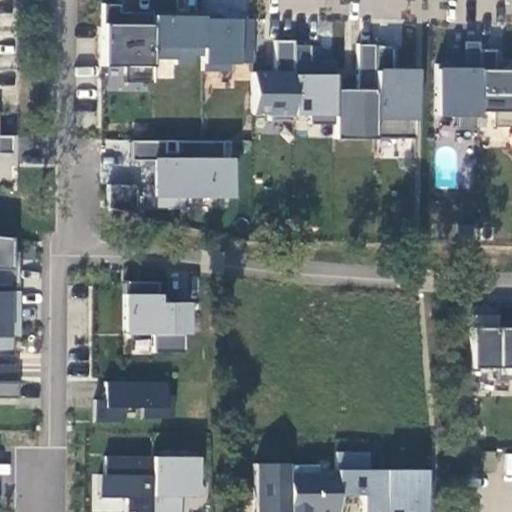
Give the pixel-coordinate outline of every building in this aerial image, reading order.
[(151,60),(151,15),(119,15),(119,4),(101,4),(102,65),(125,65),(126,83),(151,82),(151,60)] [(151,15),(151,60),(174,60),(174,67),(192,66),(192,57),(200,57),(200,20),(200,15),(151,15)] [(200,20),(200,57),(200,72),(230,72),(230,65),(252,65),(252,19),(200,20)] [(250,71),(249,114),(291,114),(292,74),(292,46),(292,40),(272,40),(272,71),(250,71)] [(478,113),(478,50),(479,42),(463,41),(462,68),(435,67),(434,118),(456,118),(456,129),(476,129),(476,113),(478,113)] [(333,125),(333,91),(333,61),(308,61),(308,46),(292,46),(292,74),(291,114),(309,114),(308,125),(333,125)] [(357,47),(356,91),(333,91),(333,125),(333,139),(373,139),(374,47),(357,47)] [(374,47),(373,139),(413,140),(414,69),(393,69),(393,47),(374,47)] [(511,61),(493,61),(493,50),(478,50),(478,113),(493,114),(493,127),(511,126),(511,61)] [(0,136),(0,154),(12,154),(11,136),(0,136)] [(222,159),(221,141),(128,141),(128,162),(149,162),(150,209),(177,209),(177,198),(229,198),(229,159),(222,159)] [(135,210),(136,185),(108,183),(106,208),(135,210)] [(0,290),(0,291),(0,290),(0,286),(15,285),(16,253),(8,251),(8,240),(0,239),(0,290)] [(157,303),(156,282),(120,282),(121,334),(153,335),(152,353),(183,353),(185,302),(157,303)] [(0,336),(19,337),(19,291),(0,291),(0,290),(0,336)] [(511,378),(511,326),(496,326),(496,315),(468,315),(468,328),(469,368),(497,368),(497,378),(511,378)] [(0,382),(0,398),(15,399),(15,382),(0,382)] [(165,396),(166,383),(103,383),(104,399),(93,400),(94,422),(121,423),(121,409),(143,410),(143,418),(172,419),(173,396),(165,396)] [(381,511),(381,471),(372,471),(371,452),(336,452),(336,470),(337,495),(359,495),(359,511),(381,511)] [(150,511),(152,457),(103,456),(103,473),(96,473),(96,499),(132,500),(131,511),(150,511)] [(152,457),(150,511),(178,511),(178,496),(196,496),(196,458),(152,457)] [(336,511),(337,495),(336,470),(317,470),(317,465),(290,466),(290,511),(336,511)] [(290,511),(290,466),(251,466),(251,511),(290,511)] [(381,471),(381,511),(423,511),(423,471),(381,471)]
